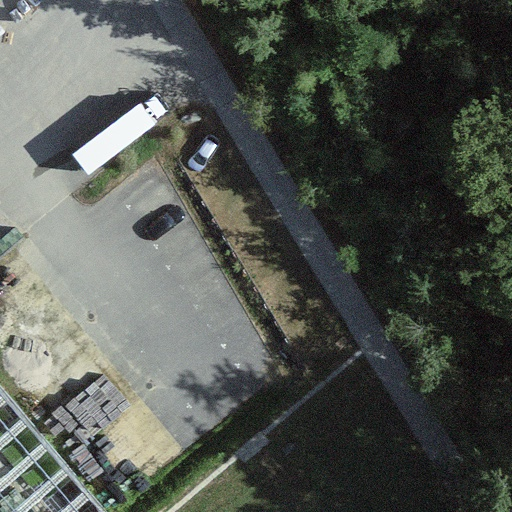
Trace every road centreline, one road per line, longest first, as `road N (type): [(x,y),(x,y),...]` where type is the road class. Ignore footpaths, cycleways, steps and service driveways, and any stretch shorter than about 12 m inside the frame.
road 1 (unclassified): [(166,0),(484,511)]
road 2 (unknown): [(176,15),(0,133)]
